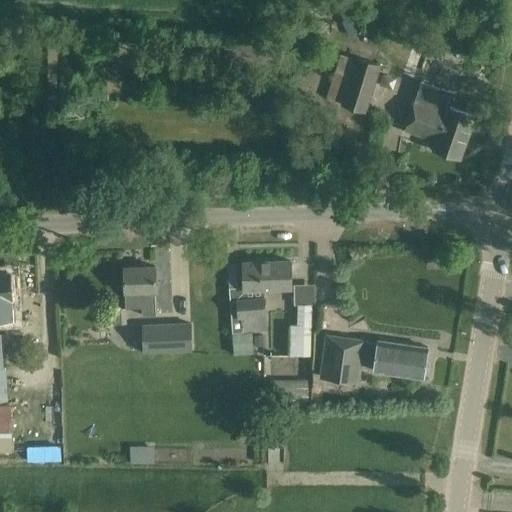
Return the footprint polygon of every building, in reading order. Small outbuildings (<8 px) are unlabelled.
[(343,102),(343,103),(365,110),(379,65),(358,58),(351,77),(336,72),(328,97),(343,102)] [(48,78),(48,107),(67,107),(67,78),(48,78)] [(453,92),(421,81),(404,131),(435,141),(433,149),(460,158),(474,116),(448,107),(453,92)] [(70,158),(71,173),(92,173),(91,158),(70,158)] [(244,287),(229,288),(232,333),(267,329),(265,289),(291,288),(290,261),(243,263),(244,287)] [(125,307),(142,307),(142,315),(156,315),(154,291),(156,291),(156,286),(155,266),(124,268),(125,307)] [(0,273),(0,300),(13,300),(11,273),(0,273)] [(311,356),(313,305),(298,305),(298,323),(291,323),(290,356),(311,356)] [(145,354),(192,351),(191,325),(144,327),(145,354)] [(255,346),(264,346),(264,335),(255,336),(255,346)] [(327,336),(324,356),(321,375),(358,380),(361,355),(375,357),(373,371),(423,378),(427,347),(378,340),(377,343),(327,336)] [(267,409),(311,409),(312,380),(274,381),(274,389),(267,390),(267,409)] [(0,452),(12,452),(10,404),(0,404),(0,452)] [(206,444),(191,443),(191,458),(206,458),(206,444)] [(59,448),(44,448),(45,463),(59,462),(59,448)]
